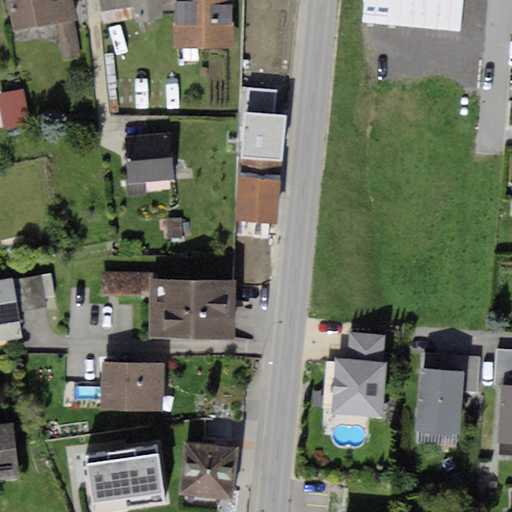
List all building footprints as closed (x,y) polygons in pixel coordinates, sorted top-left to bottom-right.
[(72,0),(25,0),(10,4),(17,38),(78,24),(72,0)] [(132,0),(102,0),(104,16),(135,12),(132,0)] [(165,0),(134,0),(139,26),(168,22),(165,0)] [(175,0),(176,53),(234,52),(233,0),(175,0)] [(366,0),(366,28),(464,31),(464,0),(366,0)] [(29,124),(23,89),(0,92),(0,117),(2,129),(29,124)] [(287,120),(249,116),(245,162),(283,165),(287,120)] [(172,134),(125,137),(128,184),(175,181),(172,134)] [(281,184),(242,181),(237,239),(256,240),(257,227),(277,229),(281,184)] [(12,280),(17,312),(47,307),(41,275),(12,280)] [(148,277),(104,277),(105,298),(149,298),(148,277)] [(12,280),(0,281),(0,325),(19,323),(17,312),(12,280)] [(239,284),(153,283),(152,340),(238,340),(239,284)] [(350,364),(336,363),(333,420),(383,423),(388,341),(352,339),(350,364)] [(167,370),(104,369),(103,414),(166,416),(167,370)] [(467,378),(424,375),(419,436),(462,440),(467,378)] [(511,393),(504,393),(501,450),(511,450),(511,393)] [(15,430),(0,431),(0,479),(20,477),(15,430)] [(242,455),(172,452),(170,498),(240,501),(242,455)] [(156,456),(84,466),(90,507),(162,497),(156,456)]
